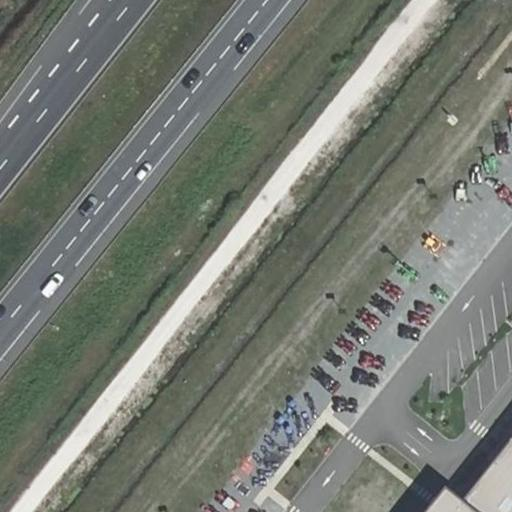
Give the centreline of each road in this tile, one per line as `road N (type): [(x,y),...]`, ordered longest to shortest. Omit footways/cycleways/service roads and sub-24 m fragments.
road 1 (track): [(423,0),(23,511)]
road 2 (unknown): [(511,230),(308,511),(434,511),(511,408)]
road 3 (motorway): [(0,337),(275,0)]
road 4 (motorway): [(132,0),(0,168)]
road 5 (motorway): [(116,0),(0,161)]
